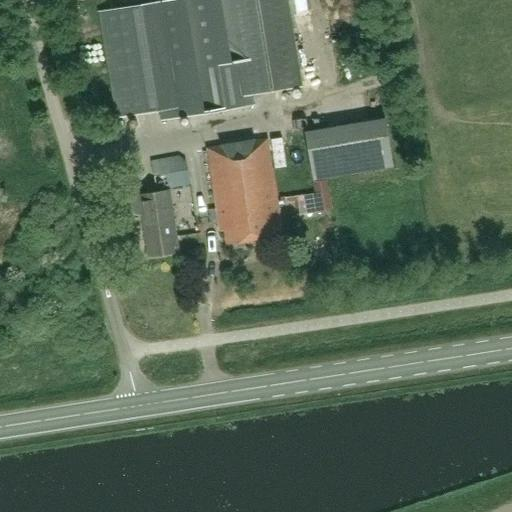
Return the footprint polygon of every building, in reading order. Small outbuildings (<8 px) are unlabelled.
[(167,0),(99,11),(117,118),(159,111),(161,120),(254,104),(252,93),(243,95),(241,81),(226,0),(167,0)] [(288,0),(226,0),(241,81),(243,95),(252,93),(261,92),(303,85),(288,0)] [(361,32),(359,0),(320,0),(322,34),(361,32)] [(114,137),(125,135),(122,121),(111,123),(114,137)] [(280,237),(278,226),(281,226),(268,138),(207,147),(220,231),(224,230),(226,244),(280,237)] [(157,192),(191,185),(183,154),(150,162),(157,192)] [(315,195),(311,196),(314,211),(331,208),(325,180),(313,182),(315,195)] [(180,251),(172,207),(169,190),(135,196),(132,199),(134,213),(138,214),(141,214),(149,257),(180,251)]
